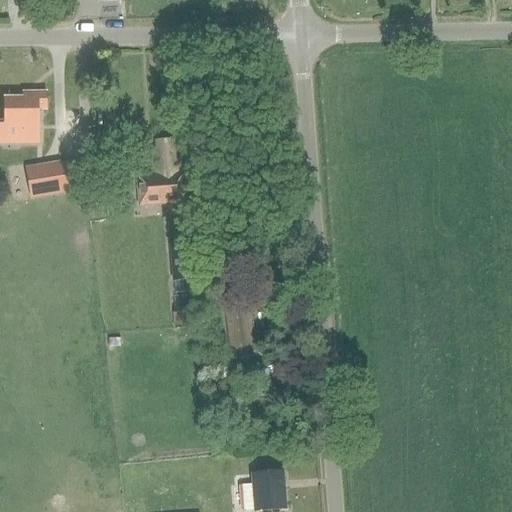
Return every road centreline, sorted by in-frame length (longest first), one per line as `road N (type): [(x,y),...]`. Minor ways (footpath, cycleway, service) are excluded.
road 1 (tertiary): [(334,511),(298,37)]
road 2 (tertiary): [(298,37),(0,38)]
road 3 (tertiary): [(511,34),(298,37)]
